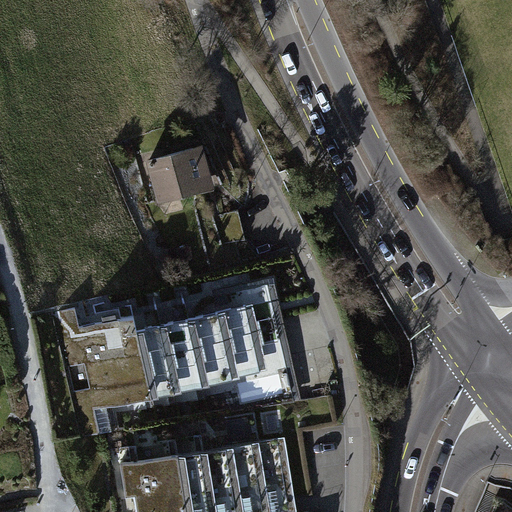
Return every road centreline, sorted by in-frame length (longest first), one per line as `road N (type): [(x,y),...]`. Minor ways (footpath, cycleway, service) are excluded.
road 1 (residential): [(351,511),(351,426),(339,358),(197,0)]
road 2 (secondary): [(277,0),(364,197),(461,347)]
road 3 (secondary): [(485,327),(374,149),(302,0)]
road 4 (secondary): [(461,347),(423,427),(401,511)]
road 5 (secondary): [(432,511),(460,431),(488,388)]
